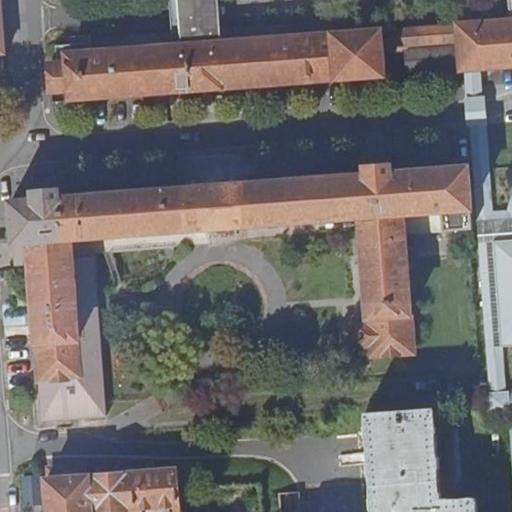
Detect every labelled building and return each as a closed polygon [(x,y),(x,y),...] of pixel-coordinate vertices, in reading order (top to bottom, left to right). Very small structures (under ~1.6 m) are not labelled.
[(511,0),(177,0),(181,44),(66,53),(66,61),(49,62),(50,90),(68,89),(69,98),(382,74),(380,48),(459,41),(460,66),(464,66),(471,66),(478,65),(511,63),(511,0)] [(456,65),(455,46),(406,50),(407,68),(456,65)] [(505,406),(486,167),(482,112),(478,65),(471,66),(464,66),(468,115),(475,200),(488,374),(490,407),(505,406)] [(31,263),(42,419),(100,415),(99,403),(87,237),(359,216),(368,324),(354,325),(356,345),(370,344),(371,354),(413,351),(404,229),(439,226),(440,232),(473,229),(468,164),(390,171),(389,161),(364,163),(365,173),(60,195),(59,186),(33,189),(33,198),(11,200),(15,264),(31,263)] [(511,165),(486,167),(505,406),(509,406),(511,405),(511,165)] [(462,497),(446,498),(441,498),(433,409),(363,413),(370,511),(511,511),(511,405),(509,406),(511,460),(511,511),(476,511),(476,496),(462,497)] [(439,408),(446,498),(462,497),(455,407),(439,408)] [(174,511),(179,511),(175,469),(86,475),(85,465),(48,468),(48,478),(47,479),(49,511),(174,511)]
